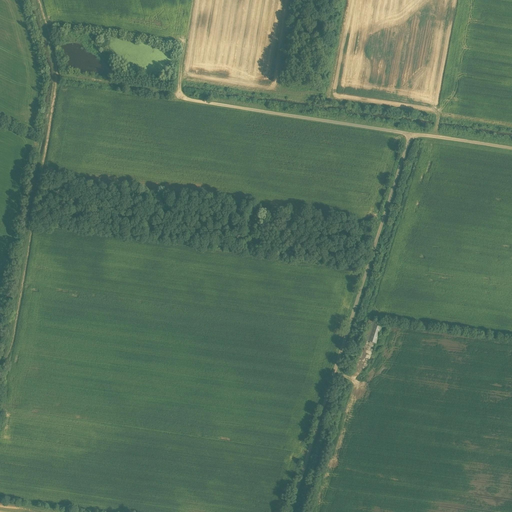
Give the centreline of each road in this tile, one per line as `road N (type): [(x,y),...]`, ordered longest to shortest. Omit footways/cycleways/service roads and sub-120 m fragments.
road 1 (unclassified): [(290,511),(411,132),(511,147)]
road 2 (track): [(411,132),(189,100),(178,93),(180,80)]
